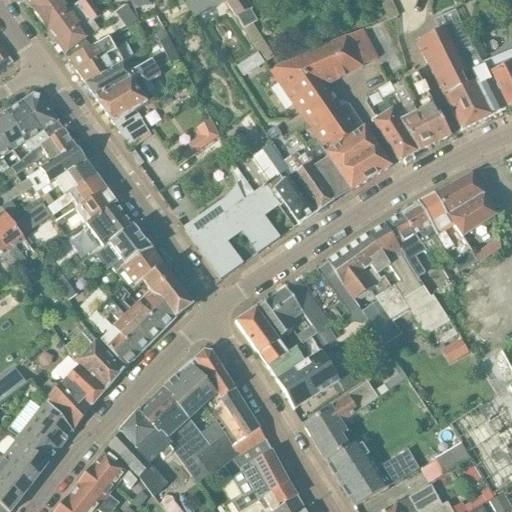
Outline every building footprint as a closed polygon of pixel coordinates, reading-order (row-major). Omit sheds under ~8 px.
[(29,0),(25,3),(38,21),(64,2),(62,0),(29,0)] [(64,2),(38,21),(51,39),(74,22),(94,7),(88,0),(82,0),(69,10),(64,2)] [(222,0),(190,0),(184,3),(194,21),(225,4),(222,0)] [(222,0),(225,4),(235,20),(236,19),(244,31),(257,23),(251,11),(252,10),(245,0),(222,0)] [(74,22),(51,39),(64,57),(90,38),(97,33),(91,24),(91,23),(101,16),(95,8),(94,7),(74,22)] [(117,15),(127,27),(135,19),(125,8),(117,15)] [(416,44),(461,132),(493,117),(476,82),(466,87),(461,76),(470,72),(471,73),(472,72),(483,67),(482,64),(481,64),(473,48),(461,53),(449,29),(416,44)] [(362,32),(304,58),(305,60),(324,88),(325,88),(325,87),(377,60),(362,32)] [(108,39),(68,62),(76,74),(115,51),(108,39)] [(168,39),(159,44),(170,67),(180,62),(168,39)] [(115,51),(76,74),(84,85),(85,87),(122,65),(123,66),(135,59),(127,44),(115,51)] [(0,72),(12,64),(9,60),(10,59),(0,45),(0,72)] [(397,51),(381,61),(391,78),(408,68),(397,51)] [(483,67),(505,112),(511,108),(511,53),(511,51),(482,64),(483,67)] [(304,58),(270,73),(299,115),(302,120),(333,99),(329,94),(325,88),(324,88),(305,60),(304,58),(303,58),(304,58)] [(122,65),(85,87),(95,100),(93,101),(93,102),(130,81),(132,80),(137,77),(154,106),(161,102),(151,83),(161,78),(151,61),(128,74),(123,66),(122,65)] [(483,67),(472,72),(476,82),(493,117),(504,111),(505,112),(483,67)] [(409,79),(400,84),(435,145),(450,137),(434,107),(426,92),(417,95),(409,79)] [(130,81),(93,102),(95,105),(98,104),(110,122),(110,123),(112,125),(113,126),(128,147),(149,134),(141,121),(142,121),(135,111),(147,105),(130,81)] [(392,88),(391,88),(395,95),(394,95),(401,108),(394,113),(419,153),(435,145),(400,84),(392,88)] [(389,85),(376,92),(382,102),(394,95),(395,95),(391,88),(389,85)] [(33,97),(21,104),(48,143),(64,132),(58,124),(38,98),(33,97)] [(333,99),(302,120),(306,125),(318,142),(316,143),(321,150),(359,124),(347,106),(346,105),(345,104),(344,104),(343,103),(342,103),(341,103),(340,103),(339,103),(338,103),(337,103),(336,104),(333,99)] [(21,104),(6,113),(34,152),(39,149),(48,143),(21,104)] [(393,111),(373,123),(401,163),(418,153),(419,153),(394,113),(393,111)] [(6,113),(0,117),(0,135),(12,153),(25,145),(31,155),(34,152),(6,113)] [(196,128),(201,137),(206,146),(218,137),(210,120),(196,128)] [(359,124),(321,150),(350,193),(389,170),(359,124)] [(19,164),(10,169),(11,170),(16,177),(28,169),(44,159),(48,165),(76,148),(75,148),(64,132),(48,143),(39,149),(34,152),(31,155),(20,162),(20,163),(19,164)] [(0,135),(0,174),(8,169),(4,164),(2,160),(12,153),(0,135)] [(316,143),(307,149),(309,153),(318,166),(310,171),(332,204),(332,203),(350,193),(321,150),(316,143)] [(273,147),(253,162),(254,163),(255,162),(260,168),(258,169),(264,177),(266,176),(270,182),(264,186),(279,207),(280,208),(286,203),(292,211),(290,213),(299,227),(310,219),(319,213),(294,177),(273,147)] [(45,180),(36,186),(39,191),(86,163),(76,148),(48,165),(42,169),(39,171),(40,172),(45,180)] [(297,155),(284,163),(294,177),(319,213),(332,204),(310,171),(318,166),(309,153),(300,159),(297,155)] [(39,192),(35,194),(39,202),(45,198),(44,197),(58,188),(64,197),(64,198),(97,178),(86,164),(86,163),(39,191),(39,192)] [(458,182),(434,195),(451,225),(453,228),(462,241),(496,218),(492,212),(496,209),(486,193),(484,195),(471,176),(458,182)] [(64,197),(46,209),(52,218),(73,203),(78,209),(79,211),(106,192),(97,178),(64,198),(64,197)] [(1,198),(6,206),(11,202),(33,188),(28,180),(1,198)] [(225,199),(183,229),(220,282),(243,266),(227,244),(241,234),(257,256),(280,240),(264,218),(279,207),(264,186),(244,200),(238,189),(225,199)] [(78,209),(55,223),(57,227),(59,229),(77,216),(83,225),(85,227),(86,226),(116,205),(106,192),(79,211),(78,209)] [(434,195),(416,205),(417,205),(428,225),(430,228),(436,238),(441,248),(444,253),(452,248),(453,247),(444,234),(453,228),(451,225),(434,195)] [(10,221),(12,225),(22,218),(11,202),(6,206),(0,209),(3,214),(4,213),(10,221)] [(116,205),(86,226),(102,250),(133,229),(130,225),(116,205)] [(417,205),(400,215),(407,225),(415,238),(425,253),(427,257),(440,248),(441,248),(436,238),(430,228),(428,225),(417,205)] [(50,219),(41,206),(28,215),(37,228),(50,219)] [(0,215),(0,244),(19,272),(28,266),(15,249),(21,244),(27,253),(31,250),(24,242),(12,225),(10,221),(4,213),(3,214),(0,215)] [(400,215),(384,225),(398,248),(417,279),(425,274),(415,259),(425,253),(415,238),(407,225),(400,215)] [(327,264),(316,270),(349,317),(358,310),(353,303),(369,292),(376,304),(361,314),(383,348),(384,348),(401,336),(393,324),(410,314),(425,339),(449,323),(432,297),(429,298),(417,279),(398,248),(384,225),(383,225),(383,226),(367,235),(367,234),(386,261),(390,267),(389,268),(399,284),(391,290),(390,289),(380,296),(374,288),(363,273),(369,268),(354,243),(326,263),(327,264)] [(102,250),(93,256),(105,274),(111,270),(112,271),(115,274),(120,270),(123,266),(130,262),(151,252),(132,229),(133,229),(102,250)] [(366,235),(354,243),(369,268),(363,273),(374,288),(380,296),(390,289),(383,278),(381,280),(378,276),(389,268),(390,267),(386,261),(367,234),(366,235)] [(499,240),(474,256),(479,265),(501,251),(499,240)] [(0,259),(14,275),(19,272),(0,244),(0,259)] [(120,270),(115,274),(122,283),(123,282),(131,291),(133,289),(133,288),(144,280),(160,269),(161,269),(161,268),(160,268),(151,253),(151,252),(130,262),(123,266),(120,270)] [(149,292),(139,302),(163,332),(188,307),(160,269),(144,280),(140,283),(149,292)] [(55,283),(68,303),(77,297),(63,277),(55,283)] [(121,290),(112,299),(114,301),(126,315),(150,344),(163,332),(139,302),(136,304),(128,295),(132,292),(131,291),(123,282),(122,283),(117,286),(121,290)] [(299,282),(286,291),(302,314),(311,328),(317,336),(317,337),(330,328),(332,327),(323,315),(299,282)] [(98,290),(89,299),(100,310),(107,319),(111,315),(118,323),(114,327),(138,356),(150,344),(126,315),(114,301),(112,299),(109,302),(98,290)] [(257,311),(278,342),(294,331),(289,323),(302,314),(286,291),(257,311)] [(89,299),(80,309),(90,319),(88,321),(103,335),(106,332),(108,334),(99,343),(124,370),(138,356),(114,327),(112,329),(105,321),(107,319),(100,310),(89,299)] [(256,310),(237,323),(268,369),(274,364),(288,355),(287,355),(278,342),(257,311),(256,310)] [(81,334),(65,349),(70,357),(74,364),(75,363),(105,393),(123,372),(95,343),(86,332),(82,336),(81,334)] [(460,339),(439,350),(447,366),(468,355),(460,339)] [(511,344),(511,346),(501,353),(511,373),(511,384),(507,387),(511,395),(511,339),(510,341),(511,344)] [(268,369),(267,370),(275,381),(303,362),(304,363),(320,353),(311,340),(303,344),(287,355),(288,355),(274,364),(268,369)] [(201,355),(191,365),(216,398),(208,404),(212,409),(210,410),(211,411),(207,415),(214,425),(222,437),(232,450),(259,430),(235,392),(211,355),(211,354),(203,353),(201,355)] [(275,381),(274,381),(292,410),(330,387),(337,398),(356,386),(349,376),(339,383),(338,382),(339,382),(321,353),(320,353),(304,363),(303,362),(275,381)] [(45,400),(73,433),(73,434),(91,408),(91,409),(104,394),(105,393),(75,363),(74,364),(70,357),(54,373),(63,383),(45,400)] [(168,386),(163,390),(209,449),(222,437),(214,425),(200,435),(190,421),(209,407),(210,410),(212,409),(208,404),(216,398),(191,365),(168,386)] [(15,368),(0,379),(0,405),(27,385),(15,368)] [(348,398),(303,427),(326,464),(349,448),(342,437),(345,435),(346,436),(348,435),(342,425),(358,415),(357,414),(407,380),(402,374),(373,394),(367,385),(348,398)] [(137,414),(170,449),(185,469),(201,455),(209,449),(199,436),(188,422),(163,390),(138,413),(139,413),(137,414)] [(46,402),(15,442),(47,467),(73,433),(45,400),(45,401),(46,402)] [(137,414),(119,435),(150,467),(170,449),(137,414)] [(259,430),(232,450),(237,459),(238,460),(265,441),(259,432),(260,431),(259,431),(259,430)] [(119,436),(107,449),(138,480),(153,500),(167,486),(150,467),(119,435),(118,436),(119,436)] [(209,449),(201,455),(201,456),(214,475),(224,468),(237,459),(232,450),(222,437),(209,449)] [(237,459),(224,468),(241,498),(231,504),(235,511),(239,511),(258,503),(255,498),(268,491),(270,495),(288,484),(287,482),(270,454),(265,441),(238,460),(237,459)] [(15,442),(2,458),(34,483),(47,467),(15,442)] [(349,448),(326,464),(344,493),(354,509),(387,489),(416,472),(405,453),(376,470),(375,469),(358,442),(349,448)] [(460,445),(434,461),(443,477),(470,461),(460,445)] [(201,455),(185,469),(197,487),(214,475),(201,456),(201,455)] [(126,488),(131,492),(137,483),(129,473),(127,474),(104,456),(91,471),(115,489),(122,481),(127,486),(126,488)] [(2,458),(0,460),(0,482),(22,499),(34,483),(2,458)] [(79,486),(111,511),(114,511),(119,506),(109,497),(115,489),(91,471),(79,486)] [(0,482),(0,511),(11,511),(22,499),(0,482)] [(258,503),(239,511),(274,511),(291,502),(296,499),(288,484),(270,495),(268,491),(255,498),(258,503)] [(67,502),(79,511),(111,511),(79,486),(67,502)] [(430,487),(386,511),(466,511),(491,497),(487,489),(479,494),(481,497),(463,508),(462,504),(450,510),(446,503),(441,506),(430,487)] [(140,508),(148,499),(140,493),(133,503),(140,508)] [(182,511),(169,494),(158,502),(165,511),(182,511)] [(303,511),(296,500),(296,499),(291,502),(274,511),(303,511)] [(58,511),(79,511),(67,502),(58,511)]
